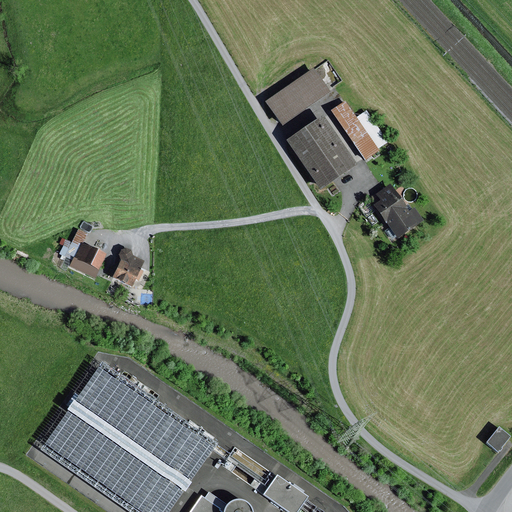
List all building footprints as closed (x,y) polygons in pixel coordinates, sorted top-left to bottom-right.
[(328,97),(311,73),(262,105),(279,130),(328,97)] [(344,104),(328,114),(362,164),(378,153),(376,151),(355,120),(344,104)] [(365,113),(355,120),(376,151),(387,144),(365,113)] [(353,170),(320,120),(282,146),(316,196),(353,170)] [(404,212),(388,187),(373,197),(377,205),(370,209),(382,227),(383,226),(395,242),(415,229),(415,228),(421,224),(412,210),(405,215),(404,212)] [(107,254),(84,243),(88,234),(78,229),(65,256),(73,260),(70,266),(95,278),(107,254)] [(122,250),(119,254),(121,260),(113,277),(132,287),(145,261),(133,255),(132,250),(127,248),(122,250)] [(510,440),(497,429),(486,442),(500,453),(510,440)] [(298,511),(307,500),(309,497),(278,474),(263,494),(288,511),(298,511)] [(224,511),(226,508),(228,505),(209,492),(205,497),(202,495),(189,511),(224,511)] [(254,511),(253,508),(251,504),(247,501),(242,499),(237,499),(232,501),(228,504),(228,505),(226,508),(224,511),(254,511)]
